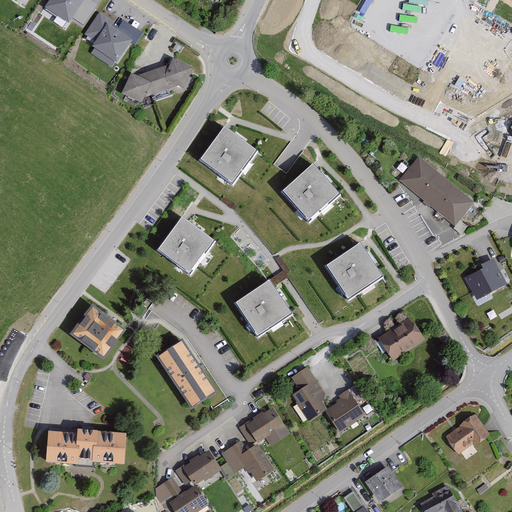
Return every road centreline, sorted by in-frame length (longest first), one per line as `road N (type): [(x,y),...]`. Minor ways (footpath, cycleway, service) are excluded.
road 1 (residential): [(223,76),(17,372),(2,446)]
road 2 (residential): [(432,281),(361,326),(321,336),(240,392),(193,329),(156,302)]
road 3 (residential): [(247,70),(315,120),(368,176),(432,281)]
road 4 (residential): [(289,511),(482,377)]
